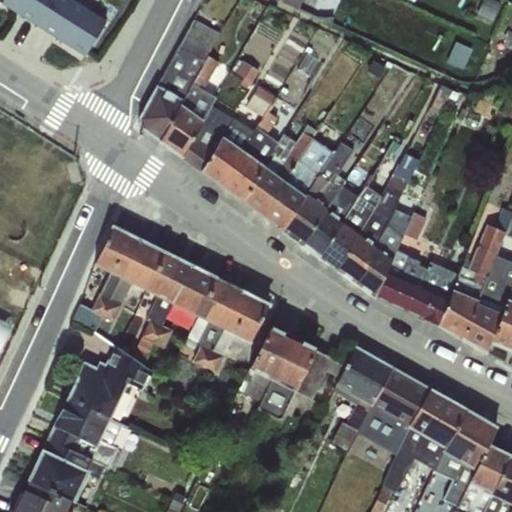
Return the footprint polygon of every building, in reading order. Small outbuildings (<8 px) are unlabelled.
[(0,0),(0,3),(101,53),(121,13),(93,0),(0,0)] [(273,0),(295,10),(299,0),(273,0)] [(140,128),(159,142),(208,56),(219,32),(192,19),(138,118),(140,128)] [(218,62),(208,56),(159,142),(180,157),(213,106),(215,97),(203,90),(218,62)] [(277,93),(256,127),(217,184),(241,201),(277,142),(273,140),(288,119),(283,115),(290,102),(277,93)] [(232,117),(213,106),(180,157),(217,184),(256,127),(235,113),(232,117)] [(282,134),(277,142),(241,201),(260,215),(312,138),(316,130),(307,124),(294,141),(282,134)] [(343,137),(332,152),(281,231),(301,245),(345,181),(338,176),(356,145),(343,137)] [(332,152),(312,138),(260,215),(281,231),(332,152)] [(351,185),(345,181),(301,245),(318,257),(365,187),(373,173),(365,168),(351,185)] [(391,174),(379,195),(336,270),(354,284),(396,204),(406,183),(391,174)] [(379,195),(365,187),(318,257),(336,270),(379,195)] [(354,284),(373,298),(396,250),(403,235),(416,240),(430,206),(418,201),(412,212),(396,204),(354,284)] [(436,325),(460,338),(490,268),(511,212),(500,207),(493,226),(485,223),(466,268),(460,265),(456,273),(436,325)] [(92,265),(120,279),(138,242),(111,229),(92,265)] [(163,254),(138,242),(120,279),(145,292),(163,254)] [(373,298),(409,315),(427,269),(418,265),(417,261),(396,250),(373,298)] [(189,268),(163,254),(145,292),(171,305),(189,268)] [(485,352),(489,343),(511,282),(511,257),(508,256),(499,273),(490,268),(460,338),(485,352)] [(409,315),(436,325),(456,273),(429,262),(427,269),(409,315)] [(214,280),(189,268),(171,305),(196,317),(214,280)] [(239,293),(214,280),(196,317),(221,330),(239,293)] [(511,282),(489,343),(511,352),(511,282)] [(266,307),(239,293),(221,330),(249,344),(266,307)] [(0,309),(0,356),(6,342),(12,345),(24,320),(0,309)] [(259,401),(292,337),(269,326),(244,377),(249,379),(244,393),(259,401)] [(292,337),(259,401),(255,409),(280,422),(294,392),(314,350),(292,337)] [(198,359),(220,369),(227,354),(204,344),(198,359)] [(94,360),(68,426),(109,442),(131,385),(149,392),(161,363),(116,345),(107,366),(94,360)] [(344,364),(337,378),(333,386),(335,388),(332,393),(349,404),(376,361),(352,349),(344,364)] [(314,350),(294,392),(311,400),(325,373),(337,378),(344,364),(314,350)] [(368,408),(369,407),(391,369),(376,361),(349,404),(354,406),(345,423),(341,422),(330,442),(345,450),(344,452),(345,452),(353,437),(356,432),(368,408)] [(369,407),(368,408),(406,429),(407,428),(428,390),(391,369),(369,407)] [(428,390),(407,428),(425,438),(442,448),(465,412),(428,390)] [(368,408),(356,432),(395,454),(406,429),(368,408)] [(442,448),(440,452),(442,453),(473,471),(487,444),(495,429),(465,412),(442,448)] [(406,429),(395,454),(389,464),(380,485),(382,486),(369,511),(381,511),(391,492),(395,493),(406,472),(422,444),(425,438),(407,428),(406,429)] [(353,437),(345,452),(357,458),(366,443),(353,437)] [(425,438),(422,444),(439,454),(440,452),(442,448),(425,438)] [(473,471),(467,483),(490,494),(509,455),(487,444),(473,471)] [(473,471),(442,453),(433,470),(453,481),(444,498),(457,504),(467,483),(473,471)] [(509,511),(511,508),(511,506),(511,456),(509,455),(482,511),(509,511)] [(27,480),(12,511),(63,511),(69,501),(27,480)] [(171,498),(164,511),(178,511),(183,503),(171,498)]
